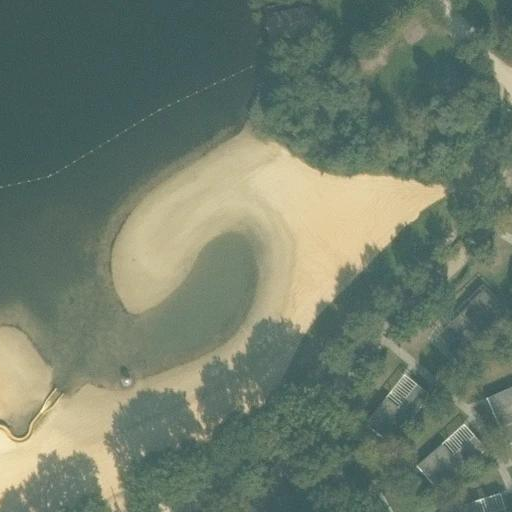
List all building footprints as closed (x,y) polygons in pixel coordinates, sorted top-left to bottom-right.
[(311,6),(263,19),(270,44),(318,31),(311,6)] [(504,320),(481,296),(469,307),(481,319),(458,339),(446,351),(458,364),(504,320)] [(397,413),(377,438),(391,450),(431,399),(417,388),(397,413)] [(499,433),(511,427),(511,408),(493,417),(499,433)] [(511,427),(499,433),(506,449),(511,446),(511,427)] [(451,461),(427,482),(439,496),(486,454),(474,440),(451,461)] [(387,511),(375,491),(346,508),(348,511),(387,511)]
